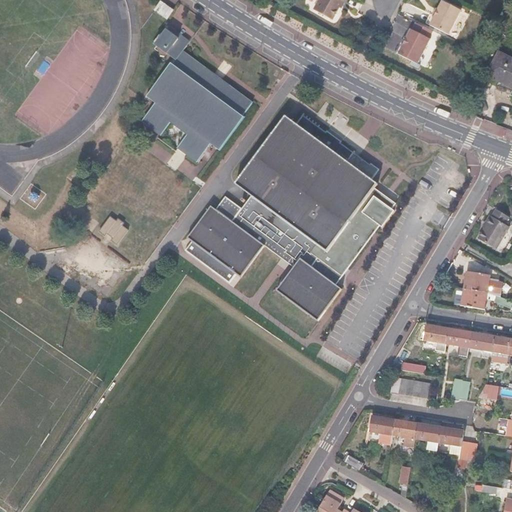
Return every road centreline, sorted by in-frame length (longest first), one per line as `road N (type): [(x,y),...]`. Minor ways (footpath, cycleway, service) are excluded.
road 1 (primary): [(499,149),(348,82),(209,0)]
road 2 (residential): [(412,305),(499,149)]
